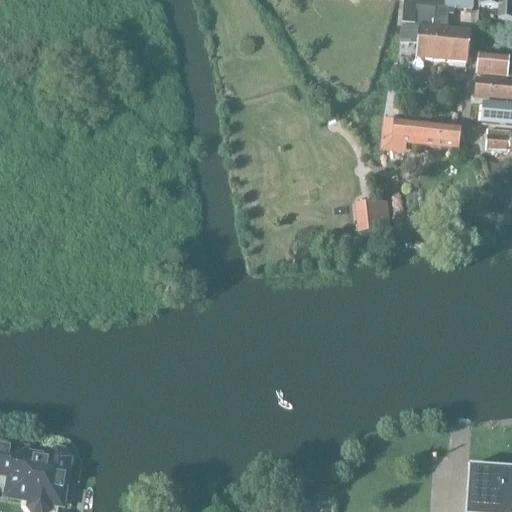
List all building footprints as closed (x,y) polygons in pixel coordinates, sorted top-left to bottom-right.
[(405,0),(402,25),(447,29),(448,16),(453,17),(453,11),(472,12),(472,0),(405,0)] [(511,0),(478,0),(478,9),(499,10),(498,22),(511,22),(511,0)] [(418,29),(401,28),(399,46),(417,47),(415,60),(467,65),(470,33),(418,28),(418,29)] [(476,76),(511,79),(511,69),(508,69),(509,58),(479,55),(476,76)] [(511,84),(476,81),(474,101),(511,105),(511,84)] [(511,109),(483,107),(481,126),(511,129),(511,109)] [(391,144),(458,151),(461,128),(394,121),(391,144)] [(485,153),(508,155),(509,135),(487,133),(485,153)] [(357,235),(377,233),(374,205),(360,206),(362,220),(356,221),(357,235)] [(30,503),(29,509),(30,511),(49,511),(50,506),(56,507),(60,482),(67,477),(70,460),(64,453),(56,452),(48,457),(48,459),(27,456),(27,450),(0,445),(0,477),(9,479),(14,487),(7,491),(5,499),(30,503)] [(511,511),(511,471),(468,468),(464,511),(511,511)]
